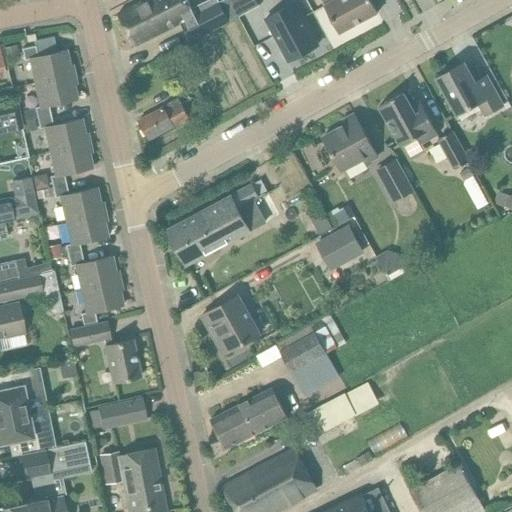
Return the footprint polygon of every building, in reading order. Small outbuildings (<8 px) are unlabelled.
[(187,0),(144,0),(118,13),(134,46),(182,22),(191,40),(229,21),(218,0),(207,0),(192,8),(187,0)] [(333,0),(324,5),(339,33),(378,12),(370,0),(333,0)] [(317,45),(293,2),(263,19),(288,62),(317,45)] [(16,45),(3,48),(6,58),(19,55),(16,45)] [(34,83),(71,75),(66,50),(37,56),(35,46),(22,49),(25,60),(29,59),(34,83)] [(457,114),(473,105),(477,103),(484,115),(503,105),(488,78),(477,85),(464,62),(436,78),(457,114)] [(77,99),(71,75),(34,83),(40,107),(36,108),(38,119),(50,116),(48,105),(77,99)] [(438,134),(430,119),(420,102),(411,106),(403,92),(379,106),(401,145),(425,132),(429,139),(438,134)] [(178,97),(165,104),(162,106),(163,107),(139,120),(149,139),(198,112),(190,99),(182,104),(178,97)] [(16,104),(0,107),(0,163),(28,158),(16,104)] [(50,152),(87,143),(81,119),(52,125),(50,116),(38,119),(40,129),(45,128),(50,152)] [(378,156),(367,136),(357,118),(323,137),(333,155),(334,155),(341,170),(360,160),(362,165),(378,156)] [(438,139),(455,169),(469,161),(452,131),(438,139)] [(51,177),(53,187),(65,185),(63,175),(92,168),(87,143),(50,152),(56,176),(51,177)] [(395,200),(412,191),(395,160),(378,169),(395,200)] [(474,175),(469,167),(460,173),(464,180),(474,175)] [(49,187),(46,173),(32,176),(35,190),(49,187)] [(10,202),(9,198),(0,199),(0,222),(37,215),(31,183),(15,187),(18,200),(10,202)] [(252,184),(167,230),(186,265),(251,231),(258,227),(265,223),(253,200),(259,196),(252,184)] [(67,220),(102,212),(97,188),(67,194),(65,185),(53,187),(55,197),(62,195),(67,220)] [(46,190),(36,192),(37,201),(47,199),(46,190)] [(511,195),(499,191),(495,202),(511,207),(511,195)] [(337,207),(327,213),(334,227),(354,216),(347,204),(338,210),(337,207)] [(107,237),(102,212),(67,220),(73,244),(67,246),(69,255),(81,253),(78,243),(107,237)] [(315,220),(313,221),(318,232),(331,225),(325,214),(315,220)] [(28,222),(28,223),(28,224),(29,224),(29,225),(29,226),(30,226),(30,227),(31,227),(32,227),(32,228),(33,228),(34,228),(34,227),(35,227),(36,227),(37,226),(38,225),(38,224),(38,223),(39,223),(39,222),(38,222),(38,221),(38,220),(38,219),(37,219),(37,218),(36,218),(35,218),(35,217),(34,217),(33,217),(32,217),(32,218),(31,218),(30,218),(30,219),(29,219),(29,220),(28,221),(28,222)] [(336,231),(317,241),(325,255),(344,245),(350,258),(365,250),(350,223),(336,231)] [(48,247),(51,259),(67,256),(65,246),(60,247),(60,244),(48,247)] [(77,264),(82,289),(117,281),(112,256),(83,263),(81,253),(69,255),(72,265),(77,264)] [(0,282),(40,275),(38,265),(26,267),(24,259),(0,264),(0,282)] [(54,272),(40,275),(0,282),(0,337),(28,331),(21,302),(18,303),(17,297),(45,291),(49,309),(54,313),(63,311),(54,272)] [(88,313),(82,314),(67,318),(69,328),(85,324),(96,322),(94,312),(123,305),(117,281),(82,289),(88,313)] [(229,351),(246,341),(259,333),(238,295),(202,315),(211,332),(216,329),(229,351)] [(130,351),(128,340),(111,344),(106,322),(70,331),(73,346),(103,339),(105,345),(104,345),(113,383),(140,377),(134,350),(130,351)] [(339,376),(326,352),(314,331),(281,349),(306,395),(339,376)] [(74,361),(61,363),(62,378),(76,376),(74,361)] [(0,416),(29,411),(26,395),(33,393),(28,369),(4,374),(7,388),(0,390),(0,416)] [(378,404),(377,400),(368,384),(304,417),(314,437),(378,404)] [(226,448),(243,439),(287,417),(272,388),(211,419),(226,448)] [(121,400),(98,405),(103,428),(126,422),(121,400)] [(390,410),(356,429),(369,452),(403,433),(390,410)] [(32,425),(29,411),(0,416),(0,443),(18,440),(21,454),(32,452),(44,449),(39,423),(32,425)] [(85,441),(44,449),(32,452),(37,475),(32,476),(37,499),(1,507),(2,511),(63,511),(60,496),(65,496),(62,477),(91,472),(85,441)] [(105,484),(122,481),(127,511),(166,511),(154,447),(119,455),(118,451),(100,454),(105,484)] [(316,489),(307,471),(294,449),(223,487),(236,511),(274,511),(275,511),(316,489)] [(485,511),(471,485),(461,468),(415,493),(425,511),(485,511)] [(390,511),(378,487),(325,511),(390,511)]
